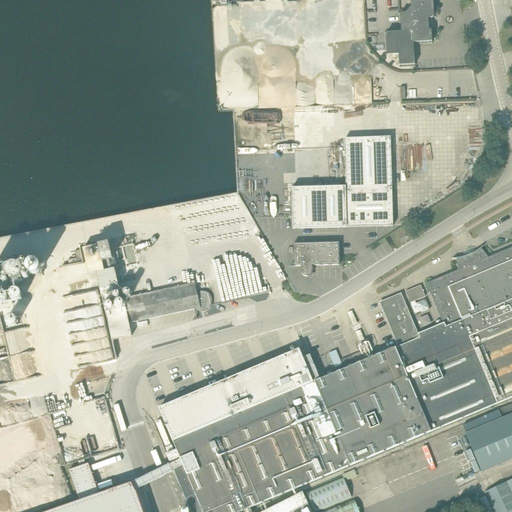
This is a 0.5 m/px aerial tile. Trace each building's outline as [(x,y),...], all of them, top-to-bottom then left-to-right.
[(387,33),(388,55),(400,54),(401,66),(416,65),(414,42),(422,42),(432,41),(432,26),(431,25),(430,24),(429,24),(429,18),(432,18),(433,17),(434,16),(434,15),(433,0),(411,2),(412,7),(407,13),(401,14),(402,32),(387,33)] [(352,138),(345,139),(347,227),(393,226),(391,137),(375,137),(352,138)] [(195,284),(124,299),(110,242),(84,248),(90,275),(99,273),(113,340),(132,336),(129,323),(196,309),(199,311),(203,312),(207,311),(210,309),(212,305),(212,304),(212,301),(211,298),(210,296),(208,294),(205,293),(202,293),(200,293),(198,294),(197,295),(195,284)] [(340,265),(339,243),(294,244),(294,266),(301,266),(301,272),(302,273),(303,275),(305,276),(306,276),(307,276),(310,276),(313,273),(313,270),(313,265),(340,265)] [(398,347),(376,356),(413,439),(511,397),(511,246),(488,257),(481,248),(485,245),(485,244),(481,248),(476,251),(472,253),(467,255),(462,257),(457,258),(452,258),(452,259),(457,258),(458,270),(427,283),(446,328),(420,338),(401,294),(380,303),(383,310),(385,309),(399,341),(396,342),(398,347)] [(421,285),(406,291),(410,302),(415,314),(420,312),(417,303),(415,301),(425,296),(421,285)] [(357,345),(357,354),(366,353),(366,344),(357,345)] [(334,369),(342,366),(337,349),(329,351),(334,369)] [(238,511),(413,439),(376,356),(325,378),(323,373),(318,375),(310,355),(303,358),(307,366),(166,425),(184,466),(174,471),(191,511),(313,511),(303,492),(263,511),(238,511)] [(480,469),(481,471),(511,458),(511,404),(463,425),(467,433),(465,434),(471,446),(465,449),(475,472),(480,469)] [(143,511),(132,483),(100,494),(89,463),(69,470),(80,501),(47,511),(143,511)] [(342,475),(345,481),(357,476),(355,470),(342,475)] [(314,511),(317,511),(351,497),(342,477),(306,492),(314,511)] [(511,511),(511,479),(484,493),(493,511),(511,511)] [(360,511),(355,499),(322,511),(360,511)]
